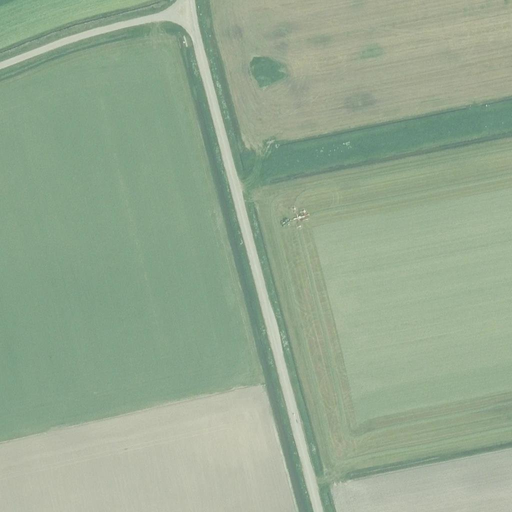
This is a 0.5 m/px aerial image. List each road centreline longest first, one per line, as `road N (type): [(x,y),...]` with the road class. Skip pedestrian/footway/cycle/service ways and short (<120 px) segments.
road 1 (unclassified): [(319,511),(189,12)]
road 2 (unclassified): [(0,64),(70,38),(189,12)]
